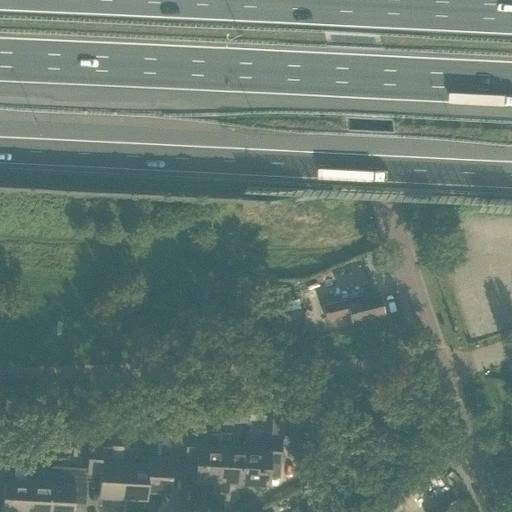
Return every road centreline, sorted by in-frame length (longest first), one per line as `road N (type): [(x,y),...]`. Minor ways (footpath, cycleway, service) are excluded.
road 1 (trunk): [(0,151),(511,177)]
road 2 (motorway): [(0,62),(511,86)]
road 3 (unclassified): [(438,366),(382,186),(343,0)]
road 4 (motorway): [(511,13),(203,0)]
road 5 (residential): [(499,511),(438,366)]
